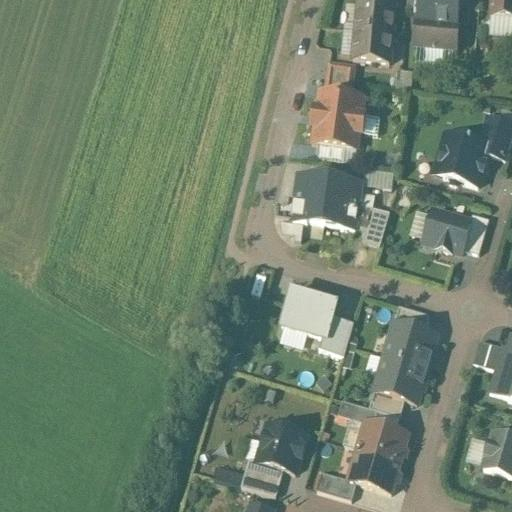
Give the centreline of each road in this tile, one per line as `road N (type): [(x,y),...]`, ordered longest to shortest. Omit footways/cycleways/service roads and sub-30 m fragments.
road 1 (residential): [(310,0),(259,227),(263,249),(281,262),(466,313)]
road 2 (residential): [(417,506),(466,313)]
